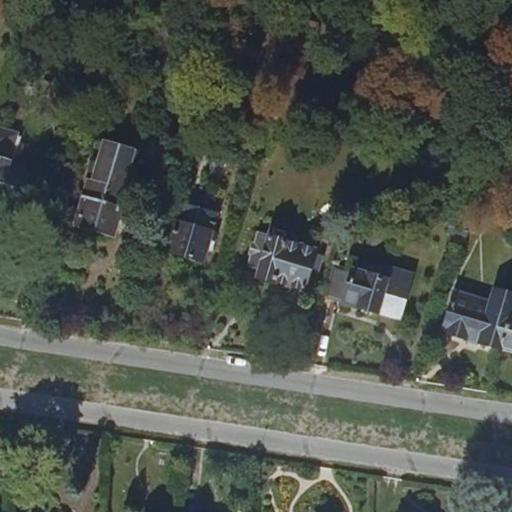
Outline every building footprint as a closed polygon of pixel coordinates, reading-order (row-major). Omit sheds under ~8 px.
[(290,45),(298,18),(281,12),(272,40),(290,45)] [(304,76),(319,23),(298,18),(290,45),(283,69),(304,76)] [(30,181),(27,180),(28,175),(8,169),(9,163),(0,160),(0,159),(8,136),(0,134),(0,199),(19,205),(23,191),(27,192),(30,181)] [(79,225),(115,235),(127,196),(124,195),(137,151),(109,142),(103,162),(95,159),(88,181),(92,183),(79,225)] [(471,181),(479,156),(461,150),(459,157),(453,175),(471,181)] [(453,175),(459,157),(452,155),(446,172),(453,175)] [(204,262),(218,215),(182,204),(168,251),(204,262)] [(455,235),(459,221),(452,219),(448,233),(455,235)] [(464,237),(468,224),(459,221),(455,235),(464,237)] [(250,265),(261,268),(258,278),(277,284),(278,282),(302,289),(304,285),(310,287),(315,272),(308,270),(313,252),(287,244),(290,232),(271,226),(267,239),(258,236),(255,247),(253,246),(249,254),(253,255),(250,265)] [(374,314),(384,282),(350,271),(347,272),(330,267),(321,298),(339,303),(339,304),(360,310),(358,315),(367,317),(369,313),(374,314)] [(498,349),(509,314),(499,311),(486,307),(483,317),(475,314),(479,300),(452,291),(443,319),(479,331),(474,343),(497,351),(498,349)] [(509,312),(511,303),(511,296),(504,294),(499,311),(509,314),(509,312)] [(483,317),(486,307),(488,302),(479,300),(475,314),(483,317)] [(511,313),(509,312),(509,314),(498,349),(511,353),(511,313)]
